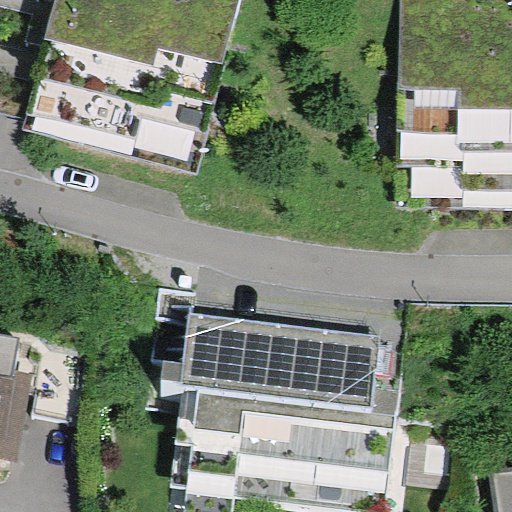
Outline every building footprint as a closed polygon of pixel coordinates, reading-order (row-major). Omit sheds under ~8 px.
[(239,0),(35,0),(26,38),(44,42),(22,130),(198,172),(239,0)] [(511,0),(398,0),(394,206),(511,208),(511,0)] [(378,336),(191,314),(185,363),(163,360),(160,382),(180,384),(168,488),(188,490),(185,511),(231,511),(233,498),(353,511),(384,511),(401,371),(374,368),(378,336)] [(29,378),(0,374),(0,469),(19,471),(29,378)] [(511,511),(511,490),(480,495),(482,511),(511,511)]
